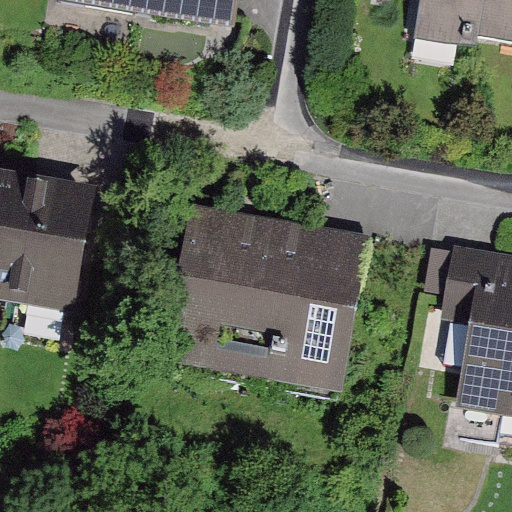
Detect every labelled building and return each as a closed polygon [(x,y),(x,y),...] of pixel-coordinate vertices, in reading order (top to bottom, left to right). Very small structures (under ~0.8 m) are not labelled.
[(251,0),(97,0),(95,14),(245,39),(251,0)] [(511,0),(426,0),(420,50),(486,58),(487,47),(511,50),(511,0)] [(104,198),(0,181),(0,307),(84,320),(104,198)] [(378,245),(201,217),(174,379),(351,407),(378,245)] [(511,421),(511,285),(492,282),(467,413),(511,421)]
